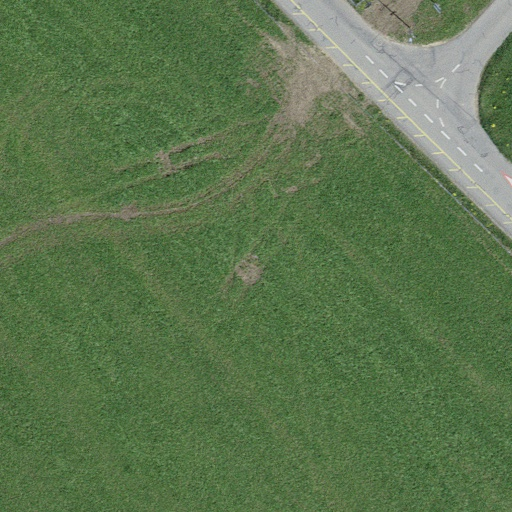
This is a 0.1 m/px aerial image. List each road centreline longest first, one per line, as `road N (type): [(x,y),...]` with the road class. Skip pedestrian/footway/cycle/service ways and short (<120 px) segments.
road 1 (tertiary): [(315,0),(419,105)]
road 2 (unclassified): [(511,4),(419,105)]
road 3 (tertiary): [(419,105),(511,191)]
